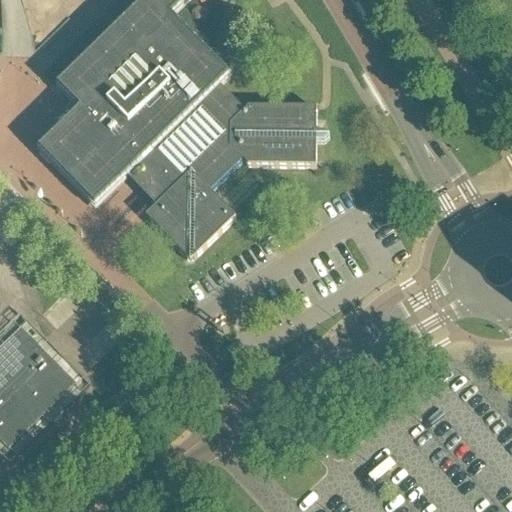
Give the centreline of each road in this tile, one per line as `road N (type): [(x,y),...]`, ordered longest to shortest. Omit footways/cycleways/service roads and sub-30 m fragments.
road 1 (unclassified): [(0,153),(252,414)]
road 2 (tertiary): [(479,241),(337,0)]
road 3 (residential): [(468,292),(252,414)]
